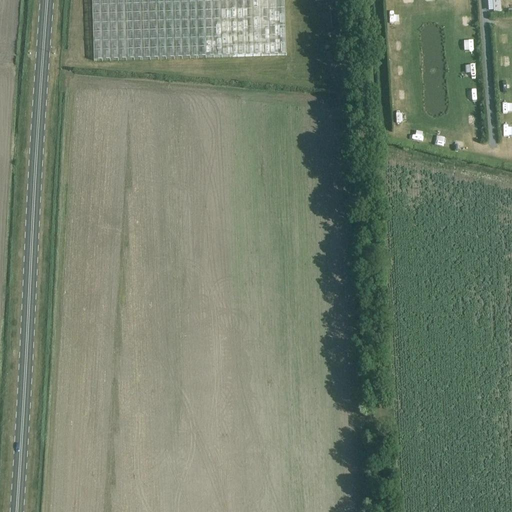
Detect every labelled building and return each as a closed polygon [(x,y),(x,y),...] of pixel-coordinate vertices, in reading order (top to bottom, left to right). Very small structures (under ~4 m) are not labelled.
[(92,0),(94,62),(206,59),(286,56),(284,0),(92,0)] [(492,0),(492,13),(500,12),(499,0),(492,0)] [(389,16),(389,25),(399,25),(398,15),(389,16)] [(508,58),(498,58),(499,68),(509,68),(508,58)] [(474,67),(465,67),(465,78),(474,77),(474,67)] [(500,81),(502,92),(511,92),(510,80),(500,81)] [(511,113),(510,105),(502,106),(503,114),(511,113)] [(511,126),(504,126),(503,136),(511,136),(511,126)] [(416,132),(414,142),(422,144),(424,134),(416,132)] [(434,146),(441,148),(444,140),(437,138),(434,146)] [(461,152),(463,143),(455,141),(453,150),(461,152)]
